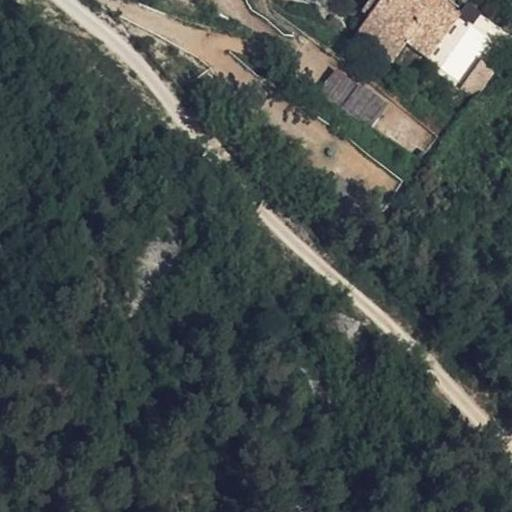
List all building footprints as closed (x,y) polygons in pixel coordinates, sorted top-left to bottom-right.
[(418,35),(439,48),(442,50),(466,10),(448,0),(370,0),(369,3),(377,9),(364,31),(404,57),(418,35)] [(448,0),(466,10),(472,0),(448,0)] [(442,50),(439,48),(435,55),(441,59),(446,52),(442,50)] [(482,93),(497,67),(482,58),(467,83),(482,93)] [(320,91),(371,127),(388,103),(337,67),(320,91)]
